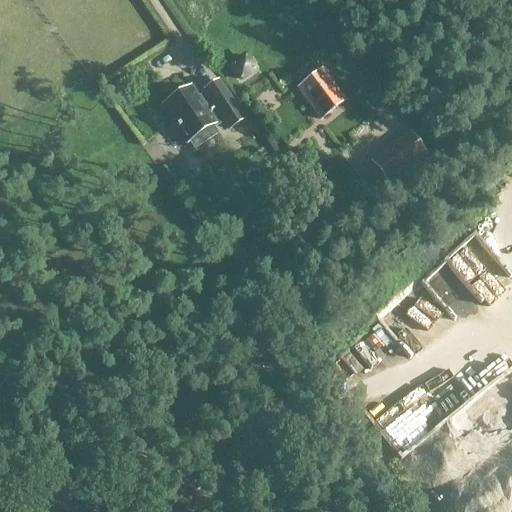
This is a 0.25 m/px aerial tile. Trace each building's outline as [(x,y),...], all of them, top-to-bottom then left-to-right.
[(242,81),(255,72),(246,59),(232,68),(242,81)] [(323,73),(299,92),(321,120),(345,102),(323,73)] [(173,103),(164,109),(195,152),(217,136),(213,131),(215,130),(209,121),(217,115),(229,131),(243,121),(219,83),(205,93),(208,98),(199,104),(191,91),(182,97),(179,96),(174,99),(173,103)] [(408,135),(373,163),(389,185),(425,156),(408,135)] [(332,207),(325,196),(318,201),(325,212),(332,207)] [(380,334),(343,361),(346,372),(362,394),(373,391),(377,388),(383,387),(411,366),(412,366),(410,356),(431,341),(428,331),(437,324),(454,320),(427,283),(407,298),(408,305),(393,316),(377,320),(380,334)] [(467,395),(485,378),(484,376),(494,367),(487,358),(482,362),(466,344),(441,366),(467,395)] [(453,480),(472,480),(471,434),(449,434),(449,454),(413,454),(413,485),(435,485),(435,499),(453,499),(453,480)]
